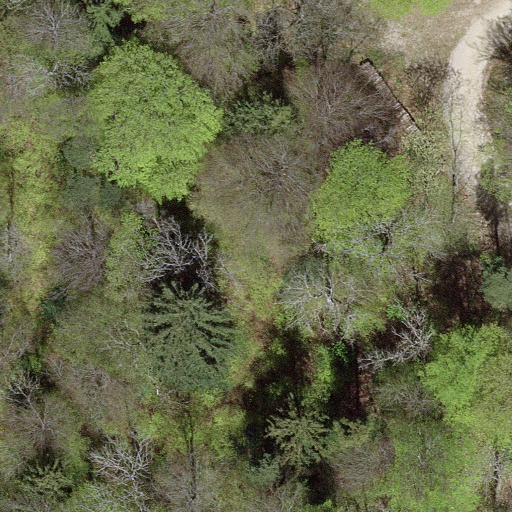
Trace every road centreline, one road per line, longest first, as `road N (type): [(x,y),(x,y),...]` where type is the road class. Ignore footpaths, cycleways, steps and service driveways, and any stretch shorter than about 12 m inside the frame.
road 1 (track): [(511,8),(480,24),(459,56),(453,89),(476,167),(511,216)]
road 2 (track): [(480,24),(359,15),(288,0)]
